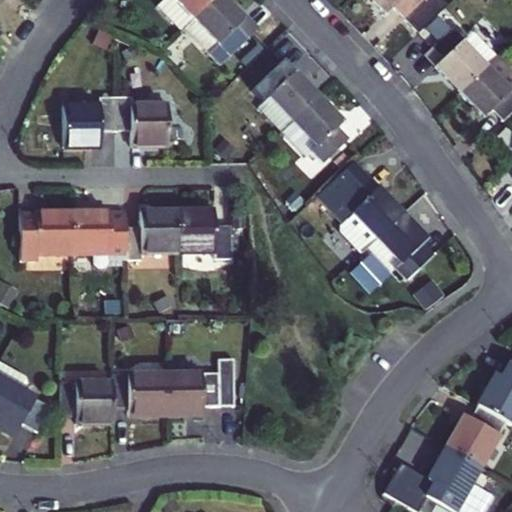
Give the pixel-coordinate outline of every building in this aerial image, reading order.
[(162,0),(157,6),(182,32),(184,30),(195,20),(215,0),(162,0)] [(208,55),(237,27),(247,18),(229,0),(215,0),(195,20),(184,30),(208,55)] [(361,0),(360,2),(384,27),(391,20),(402,32),(429,7),(421,0),(361,0)] [(247,18),(237,27),(248,39),(258,30),(247,18)] [(248,39),(237,27),(208,55),(219,66),(248,39)] [(463,47),(454,37),(430,60),(441,72),(434,78),(459,105),(485,79),(498,66),(474,43),(467,43),(463,47)] [(249,89),(261,102),(292,72),(280,59),(249,89)] [(485,79),(459,105),(483,129),(490,123),(501,134),(511,123),(511,80),(498,66),(485,79)] [(293,70),(292,72),(261,102),(255,108),(280,134),(319,97),(293,70)] [(98,98),(98,107),(99,133),(115,133),(114,97),(98,98)] [(115,133),(131,132),(131,106),(130,97),(114,97),(115,133)] [(304,158),(310,152),(335,129),(343,121),(319,97),(280,134),(304,158)] [(131,106),(131,132),(132,148),(169,147),(168,105),(131,106)] [(99,149),(99,133),(98,107),(62,108),(63,150),(99,149)] [(335,129),(310,152),(322,164),(347,141),(335,129)] [(345,168),(371,195),(378,188),(352,161),(345,168)] [(352,213),(371,195),(345,168),(315,196),(331,212),(336,208),(346,219),(352,213)] [(371,195),(352,213),(376,238),(402,213),(378,188),(371,195)] [(181,248),(218,247),(218,221),(218,206),(180,207),(181,248)] [(142,222),(143,248),(181,248),(180,207),(142,207),(142,222)] [(35,209),(35,211),(36,248),(73,248),(72,208),(35,209)] [(106,264),(111,258),(110,210),(110,208),(72,208),(73,248),(93,249),(93,259),(99,264),(106,264)] [(110,210),(111,258),(126,258),(126,222),(126,210),(110,210)] [(36,259),(36,248),(35,211),(18,212),(19,259),(36,259)] [(367,247),(376,238),(352,213),(346,219),(340,225),(341,231),(361,252),(367,247)] [(376,238),(400,263),(419,246),(426,238),(402,213),(376,238)] [(218,221),(218,247),(218,257),(234,257),(234,221),(218,221)] [(143,258),(143,248),(142,222),(126,222),(126,258),(143,258)] [(376,238),(367,247),(391,272),(395,268),(400,263),(376,238)] [(419,246),(400,263),(395,268),(407,280),(430,258),(419,246)] [(442,297),(430,281),(412,295),(424,311),(442,297)] [(217,360),(217,374),(218,408),(233,407),(232,360),(217,360)] [(0,376),(22,389),(25,382),(23,376),(0,362),(0,376)] [(505,425),(511,428),(511,364),(501,384),(492,379),(475,408),(505,425)] [(166,371),(128,372),(128,408),(129,418),(167,417),(166,371)] [(203,417),(203,408),(202,374),(202,371),(166,371),(167,417),(203,417)] [(112,408),(128,408),(128,372),(111,373),(112,382),(112,408)] [(203,408),(218,408),(217,374),(202,374),(203,408)] [(22,389),(0,376),(0,428),(14,436),(21,425),(35,400),(36,397),(22,389)] [(59,418),(75,418),(74,382),(59,383),(59,418)] [(112,382),(74,382),(75,418),(75,427),(113,426),(112,408),(112,382)] [(35,400),(21,425),(35,433),(49,408),(35,400)] [(475,408),(467,423),(496,439),(505,425),(475,408)] [(478,471),(496,439),(467,423),(461,419),(443,451),(478,471)] [(432,484),(423,499),(446,511),(454,511),(478,471),(443,451),(426,480),(432,484)] [(432,484),(426,480),(399,465),(382,495),(412,511),(415,511),(423,499),(432,484)]
